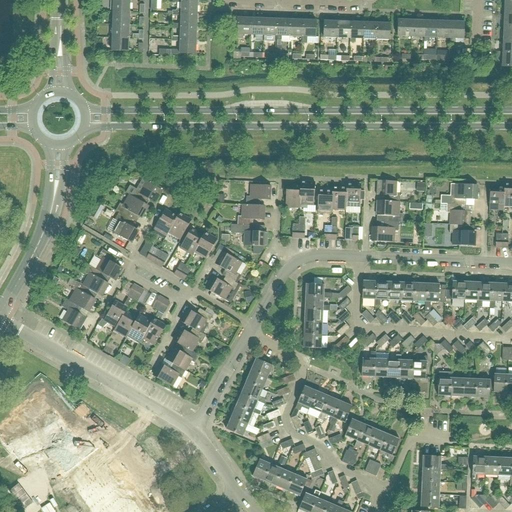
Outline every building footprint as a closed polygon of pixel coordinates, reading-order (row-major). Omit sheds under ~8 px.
[(130,0),(113,0),(113,12),(130,13),(130,0)] [(130,0),(131,12),(140,12),(140,0),(131,0),(130,0)] [(181,14),(197,15),(198,2),(181,2),(181,3),(181,11),(173,11),(172,16),(181,16),(181,14)] [(129,26),(130,13),(113,12),(113,25),(129,26)] [(180,27),(197,28),(197,15),(181,14),(181,16),(180,24),(172,24),(172,29),(180,29),(180,27)] [(250,35),(250,19),(237,18),(236,35),(237,35),(237,39),(243,39),(243,35),(250,35)] [(263,36),(263,19),(250,19),(250,35),(263,36)] [(276,36),(277,20),(263,19),(263,36),(276,36)] [(289,37),(290,20),(277,20),(276,36),(275,54),(281,54),(281,36),(289,37)] [(302,37),(303,20),(290,20),(289,37),(302,37)] [(302,37),(302,43),(307,43),(307,37),(315,38),(316,21),(303,20),(302,37)] [(411,37),(411,21),(398,20),(397,37),(411,37)] [(337,39),(337,22),(324,21),(323,38),(337,39)] [(424,38),(425,21),(411,21),(411,37),(424,38)] [(425,21),(424,38),(437,38),(438,22),(425,21)] [(350,39),(351,22),(337,22),(337,39),(350,39)] [(363,39),(364,23),(351,22),(350,39),(350,42),(355,42),(355,39),(363,39)] [(438,22),(437,38),(450,39),(451,22),(438,22)] [(450,39),(464,39),(464,22),(451,22),(450,39)] [(364,23),(363,39),(376,40),(377,23),(364,23)] [(377,23),(376,40),(390,40),(390,24),(377,23)] [(129,39),(129,26),(113,25),(112,38),(129,39)] [(180,41),(196,41),(197,28),(180,27),(180,29),(180,37),(172,37),(171,42),(180,42),(180,41)] [(511,27),(504,28),(503,41),(511,40),(511,27)] [(128,52),(129,39),(112,38),(112,51),(128,52)] [(511,40),(503,41),(503,54),(511,53),(511,40)] [(180,54),(196,55),(196,41),(180,41),(180,42),(179,50),(171,50),(171,55),(180,55),(180,54)] [(241,49),(240,57),(249,58),(249,49),(241,49)] [(511,53),(503,54),(502,67),(511,67),(511,53)] [(163,191),(143,179),(137,189),(133,187),(129,195),(145,204),(146,204),(148,199),(156,204),(163,191)] [(385,202),(400,203),(400,194),(396,194),(397,181),(377,180),(376,196),(385,196),(385,201),(385,202)] [(300,182),(300,188),(299,205),(300,205),(314,206),(315,183),(300,182)] [(462,205),(462,206),(465,206),(466,200),(474,200),(475,185),(451,184),(451,196),(441,195),(441,204),(447,204),(447,205),(462,205)] [(261,206),(261,199),(270,199),(271,186),(251,185),(250,196),(247,196),(246,205),(261,206)] [(511,186),(504,186),(503,190),(504,190),(503,207),(504,207),(511,207),(511,186)] [(345,207),(346,207),(360,208),(361,187),(346,187),(346,191),(345,207)] [(300,209),(300,205),(299,205),(300,188),(286,188),(285,208),(300,209)] [(332,190),(332,193),(331,210),(332,210),(346,211),(346,207),(345,207),(346,191),(332,190)] [(504,190),(503,190),(490,190),(489,210),(503,211),(504,207),(503,207),(504,190)] [(331,214),(332,210),(331,210),(332,193),(318,193),(317,213),(331,214)] [(116,211),(119,213),(119,212),(129,218),(132,213),(139,218),(147,205),(146,204),(145,204),(129,195),(123,205),(120,203),(116,211)] [(399,214),(400,203),(385,202),(385,201),(380,201),(379,216),(388,216),(387,222),(399,222),(399,223),(402,223),(403,214),(399,214)] [(237,225),(241,226),(241,225),(253,226),(253,225),(253,220),(262,220),(262,206),(261,206),(246,205),(242,205),(242,216),(238,216),(237,225)] [(464,226),(469,226),(470,211),(461,211),(462,206),(462,205),(447,205),(446,213),(450,213),(449,225),(464,226)] [(119,212),(119,213),(115,220),(118,222),(112,232),(129,242),(137,229),(129,225),(132,220),(129,218),(119,212)] [(164,212),(154,229),(167,237),(168,233),(176,219),(176,218),(164,212)] [(168,233),(180,240),(190,223),(178,215),(176,218),(176,219),(168,233)] [(387,222),(384,222),(383,227),(374,227),(373,242),(394,243),(394,231),(398,231),(399,223),(399,222),(387,222)] [(256,225),(253,225),(253,226),(241,225),(241,226),(241,234),(244,234),(244,246),(264,247),(265,232),(256,232),(256,225)] [(464,226),(449,225),(449,234),(453,234),(452,246),(472,247),(473,232),(464,231),(464,226)] [(193,256),(194,252),(202,238),(190,231),(180,248),(193,256)] [(204,235),(202,238),(194,252),(206,259),(216,242),(204,235)] [(328,241),(328,250),(341,250),(340,240),(328,241)] [(151,262),(158,250),(153,247),(146,259),(151,262)] [(103,273),(102,274),(113,280),(121,267),(113,263),(116,258),(123,262),(123,261),(103,250),(98,258),(102,260),(96,269),(96,270),(103,273)] [(169,256),(158,250),(151,262),(162,268),(169,256)] [(222,275),(225,277),(235,282),(239,275),(236,273),(242,263),(225,253),(217,266),(225,270),(222,275)] [(243,262),(238,272),(244,275),(249,264),(243,262)] [(174,275),(179,278),(186,266),(181,263),(174,275)] [(96,270),(96,269),(90,265),(85,273),(88,275),(83,285),(89,289),(100,295),(107,283),(100,278),(102,274),(103,273),(96,270)] [(179,278),(185,281),(192,269),(186,266),(179,278)] [(239,284),(235,282),(225,277),(222,282),(215,277),(207,290),(228,302),(239,284)] [(86,294),(89,289),(83,285),(76,281),(72,289),(75,291),(69,301),(82,308),(82,309),(87,311),(94,298),(86,294)] [(375,300),(376,281),(363,281),(362,300),(375,300)] [(388,301),(389,282),(376,281),(375,300),(374,305),(380,306),(380,300),(388,301)] [(465,300),(465,282),(452,281),(452,290),(451,300),(465,300)] [(389,282),(388,301),(400,301),(401,282),(389,282)] [(413,302),(414,283),(401,282),(400,301),(413,302)] [(477,301),(478,282),(465,282),(465,300),(477,301)] [(490,302),(491,283),(478,282),(477,301),(476,307),(482,307),(482,301),(490,302)] [(425,302),(426,284),(414,283),(413,302),(425,302)] [(502,302),(503,284),(491,283),(490,302),(489,308),(495,308),(495,302),(502,302)] [(139,288),(133,284),(127,296),(132,299),(139,288)] [(306,284),(305,297),(324,298),(332,298),(332,293),(324,293),(324,285),(306,284)] [(445,290),(439,290),(439,284),(426,284),(425,302),(425,311),(430,312),(431,303),(445,303),(445,290)] [(511,284),(503,284),(502,302),(511,302),(511,284)] [(343,299),(345,297),(352,291),(348,286),(338,294),(343,299)] [(144,291),(139,288),(132,299),(137,303),(144,291)] [(152,308),(158,311),(165,299),(159,296),(152,308)] [(323,305),(324,298),(305,297),(304,310),(323,311),(329,311),(329,306),(323,305)] [(342,312),(345,309),(351,303),(347,298),(338,307),(342,312)] [(69,301),(66,299),(61,306),(68,310),(62,321),(80,331),(87,318),(80,313),(82,309),(82,308),(69,301)] [(165,299),(158,311),(163,314),(170,303),(165,299)] [(114,303),(104,320),(103,319),(98,325),(102,328),(108,323),(116,328),(124,313),(124,314),(126,310),(114,303)] [(182,322),(193,329),(193,328),(199,332),(205,322),(208,324),(213,316),(192,304),(192,305),(199,309),(197,314),(189,310),(182,322)] [(322,323),(323,311),(304,310),(304,322),(322,323)] [(366,310),(361,315),(370,324),(375,320),(366,310)] [(342,324),(344,322),(351,316),(347,311),(337,319),(342,324)] [(374,315),(377,318),(383,324),(388,320),(379,311),(374,315)] [(387,316),(390,319),(396,325),(400,321),(392,311),(387,316)] [(400,316),(402,319),(408,326),(413,321),(404,312),(400,316)] [(116,328),(114,331),(127,338),(128,335),(136,320),(124,314),(124,313),(116,328)] [(412,317),(415,320),(421,326),(425,322),(417,313),(412,317)] [(425,317),(427,320),(433,327),(437,323),(429,313),(425,317)] [(128,335),(141,342),(142,339),(142,338),(150,324),(138,317),(136,320),(128,335)] [(460,318),(450,326),(454,331),(464,322),(460,318)] [(472,318),(462,326),(467,331),(476,323),(472,318)] [(485,319),(475,327),(479,332),(489,323),(485,319)] [(497,319),(488,328),(492,332),(501,324),(497,319)] [(511,321),(510,320),(501,328),(505,333),(511,326),(511,321)] [(142,338),(142,339),(155,346),(165,328),(152,321),(150,324),(142,338)] [(322,336),(322,323),(304,322),(303,335),(322,336)] [(341,337),(343,334),(350,328),(346,324),(337,332),(341,337)] [(206,336),(199,332),(193,328),(193,329),(190,333),(182,329),(175,342),(186,348),(192,351),(193,351),(198,341),(201,343),(206,336)] [(372,334),(363,342),(367,347),(377,339),(372,334)] [(380,348),(390,339),(386,334),(376,343),(380,348)] [(321,349),(322,336),(303,335),(303,348),(321,349)] [(393,348),(402,340),(398,335),(389,343),(393,348)] [(350,341),(345,336),(336,345),(340,350),(350,341)] [(405,349),(415,340),(411,336),(401,344),(405,349)] [(418,349),(427,341),(423,336),(413,345),(418,349)] [(453,350),(451,347),(445,340),(440,344),(448,354),(453,350)] [(465,350),(463,347),(457,341),(452,345),(461,354),(465,350)] [(478,351),(476,348),(470,341),(465,345),(474,355),(478,351)] [(491,351),(484,344),(483,342),(478,346),(486,355),(491,351)] [(168,361),(172,364),(173,363),(186,371),(191,361),(195,363),(199,355),(193,351),(192,351),(186,348),(183,353),(176,348),(168,361)] [(362,358),(362,359),(361,377),(375,378),(375,359),(376,359),(376,352),(371,352),(370,359),(362,358)] [(388,360),(387,378),(400,379),(401,360),(401,355),(396,355),(396,360),(388,360)] [(421,361),(413,361),(412,379),(425,380),(426,361),(427,361),(428,356),(425,356),(421,359),(421,361)] [(251,371),(268,378),(273,366),(256,359),(251,371)] [(375,359),(375,378),(387,378),(388,360),(376,359),(375,359)] [(401,360),(400,379),(412,379),(413,361),(401,360)] [(181,378),(186,371),(173,363),(172,364),(170,368),(162,364),(155,377),(172,387),(178,377),(181,378)] [(263,389),(268,378),(251,371),(246,382),(263,389)] [(451,397),(452,378),(452,372),(439,372),(438,396),(451,397)] [(296,381),(293,374),(282,379),(284,385),(296,381)] [(506,393),(507,375),(494,374),(493,393),(506,393)] [(464,379),(452,378),(451,397),(463,397),(464,379)] [(477,379),(464,379),(463,397),(476,398),(477,379)] [(490,380),(477,379),(476,398),(489,398),(490,380)] [(260,396),(263,389),(246,382),(241,394),(258,401),(265,404),(267,399),(260,396)] [(309,408),(316,391),(305,386),(295,409),(300,411),(302,405),(309,408)] [(279,397),(282,396),(291,393),(288,387),(277,392),(279,397)] [(329,396),(316,391),(309,408),(320,413),(321,413),(329,396)] [(258,401),(241,394),(236,406),(253,413),(253,412),(265,417),(266,414),(261,412),(259,410),(255,408),(258,401)] [(333,418),(340,401),(329,396),(321,413),(320,413),(318,418),(323,421),(325,415),(332,418),(333,418)] [(286,404),(283,398),(272,403),(274,409),(286,404)] [(333,418),(332,418),(330,424),(335,426),(337,420),(345,423),(352,406),(340,401),(333,418)] [(253,413),(236,406),(233,405),(230,412),(233,413),(231,417),(248,425),(253,413)] [(281,416),(279,410),(267,414),(269,420),(281,416)] [(297,416),(291,418),(296,430),(302,428),(297,416)] [(243,437),(248,425),(231,417),(226,429),(243,437)] [(356,441),(364,424),(352,419),(345,436),(356,441)] [(276,427),(274,421),(262,426),(264,432),(276,427)] [(303,424),(304,427),(308,435),(313,433),(309,421),(303,424)] [(368,446),(376,429),(364,424),(356,441),(354,447),(358,449),(361,443),(368,446)] [(319,440),(325,438),(320,426),(315,429),(319,440)] [(380,451),(387,434),(376,429),(368,446),(380,451)] [(257,438),(259,444),(271,439),(269,433),(257,438)] [(380,451),(392,456),(399,439),(387,434),(380,451)] [(340,435),(329,439),(331,445),(343,440),(340,435)] [(273,445),(271,439),(259,444),(262,449),(273,445)] [(283,450),(294,445),(292,439),(280,444),(283,450)] [(294,455),(306,450),(304,444),(292,449),(294,455)] [(315,449),(307,452),(303,454),(306,460),(308,459),(313,472),(321,469),(316,456),(318,455),(315,449)] [(346,450),(342,460),(341,462),(347,464),(352,453),(346,450)] [(352,453),(347,464),(353,467),(358,455),(352,453)] [(139,511),(98,455),(69,477),(94,511),(139,511)] [(441,457),(440,457),(423,456),(422,469),(441,470),(446,471),(446,465),(441,465),(441,457)] [(485,476),(486,457),(473,456),(472,475),(471,482),(474,482),(477,480),(477,475),(485,476)] [(499,457),(486,457),(485,476),(498,476),(499,457)] [(510,477),(511,458),(499,457),(498,476),(510,477)] [(260,459),(252,476),(264,481),(272,464),(260,459)] [(370,474),(375,462),(369,460),(364,472),(370,474)] [(370,474),(376,476),(381,465),(375,462),(370,474)] [(272,464),(264,481),(276,486),(283,469),(272,464)] [(283,469),(276,486),(287,491),(295,474),(283,469)] [(322,469),(321,469),(313,472),(310,473),(312,479),(324,475),(322,469)] [(440,482),(441,470),(422,469),(421,481),(440,482)] [(338,483),(336,479),(333,471),(327,473),(332,485),(338,483)] [(295,474),(287,491),(300,497),(307,479),(295,474)] [(350,487),(348,484),(345,476),(339,478),(344,490),(350,487)] [(362,493),(357,481),(351,483),(356,495),(362,493)] [(439,495),(440,482),(421,481),(421,494),(439,495)] [(298,510),(302,511),(311,511),(317,498),(318,498),(320,492),(315,490),(313,496),(306,493),(298,510)] [(56,497),(64,506),(70,502),(63,492),(56,497)] [(439,508),(439,495),(421,494),(420,507),(439,508)] [(479,509),(486,502),(484,500),(486,498),(484,495),(475,495),(471,499),(479,509)] [(488,495),(486,498),(484,500),(486,502),(492,509),(497,505),(488,495)] [(496,500),(499,503),(505,510),(509,506),(501,496),(496,500)] [(311,511),(326,511),(330,503),(318,498),(317,498),(311,511)] [(336,506),(330,503),(326,511),(339,511),(341,508),(343,502),(339,500),(336,506)]
